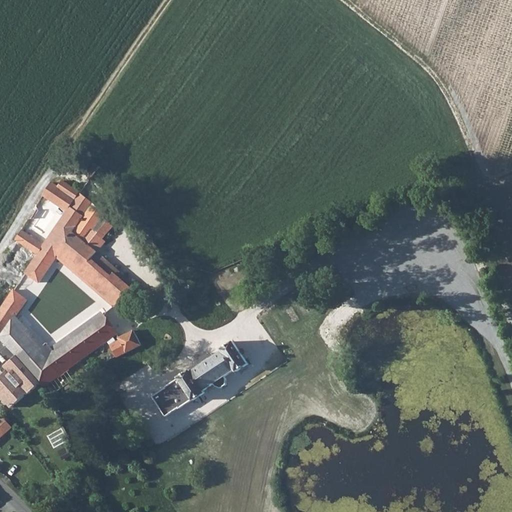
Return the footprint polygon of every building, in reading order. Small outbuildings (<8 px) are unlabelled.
[(80,192),(63,181),(58,187),(51,182),(43,195),(67,210),(65,214),(66,214),(47,243),(45,242),(44,245),(22,230),(16,239),(38,254),(25,272),(39,282),(58,255),(116,305),(124,313),(137,297),(142,292),(97,251),(105,242),(102,240),(114,226),(103,218),(105,215),(105,213),(80,192)] [(13,408),(41,382),(43,387),(46,385),(53,394),(65,386),(74,380),(67,370),(107,340),(111,345),(117,358),(141,345),(134,330),(119,338),(117,333),(103,314),(54,350),(45,356),(40,350),(24,333),(28,329),(16,316),(27,300),(14,290),(0,310),(0,337),(8,346),(0,352),(0,393),(1,394),(13,408)] [(237,371),(248,364),(233,341),(222,349),(223,351),(214,357),(201,366),(191,372),(190,370),(178,378),(179,378),(165,387),(166,388),(153,397),(166,416),(179,408),(193,399),(193,400),(205,393),(203,391),(214,383),(225,376),(236,369),(237,371)] [(54,350),(47,343),(40,350),(45,356),(54,350)] [(201,366),(214,357),(211,353),(209,355),(208,353),(199,358),(201,360),(198,362),(201,366)] [(225,376),(214,383),(216,386),(221,388),(227,384),(227,378),(225,376)] [(74,380),(65,386),(68,389),(76,383),(74,380)] [(0,438),(18,422),(8,410),(0,417),(0,438)] [(41,469),(36,463),(30,468),(35,474),(41,469)]
